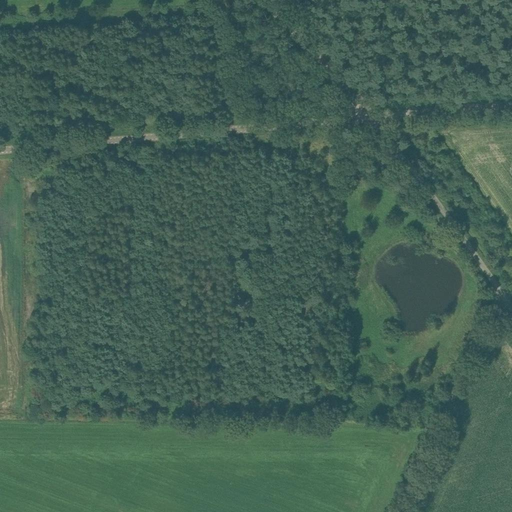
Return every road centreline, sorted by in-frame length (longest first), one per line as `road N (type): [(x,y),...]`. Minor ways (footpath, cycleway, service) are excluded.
road 1 (unclassified): [(0,150),(511,105)]
road 2 (track): [(369,117),(265,0)]
